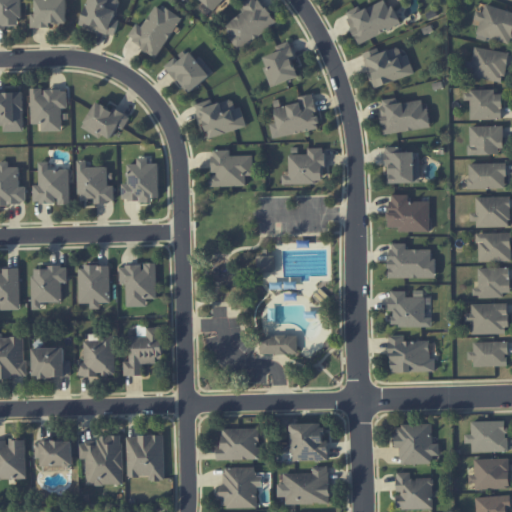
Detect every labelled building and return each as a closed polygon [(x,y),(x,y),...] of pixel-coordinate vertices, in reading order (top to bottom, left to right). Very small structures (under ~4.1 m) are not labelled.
[(0,0),(0,27),(22,27),(21,0),(0,0)] [(31,26),(31,12),(37,12),(37,0),(69,0),(69,22),(52,22),(52,26),(31,26)] [(87,0),(80,25),(115,36),(120,20),(115,19),(120,0),(87,0)] [(201,0),(213,10),(222,0),(201,0)] [(276,22),(259,0),(248,0),(239,7),(243,11),(223,26),(240,50),(276,22)] [(383,0),(361,10),(359,6),(345,12),(359,43),(400,25),(388,0),(383,0)] [(160,56),(180,16),(156,4),(144,27),(136,23),(128,39),(160,56)] [(476,34),(511,44),(511,42),(511,12),(486,4),(483,12),(477,10),(472,24),(478,26),(476,34)] [(276,46),(278,51),(264,57),(267,66),(264,67),(271,87),(300,76),(294,60),(296,59),(290,41),(276,46)] [(378,48),(363,53),(374,87),(415,74),(408,53),(402,55),(399,46),(380,53),(378,48)] [(508,52),(475,47),(473,62),(467,61),(465,76),(504,82),(508,52)] [(190,93),(213,72),(193,50),(180,62),(176,57),(165,66),(190,93)] [(24,131),(23,92),(6,92),(6,89),(0,88),(0,125),(3,125),(4,131),(24,131)] [(31,88),(31,124),(42,123),(43,131),(63,131),(62,108),(68,108),(68,89),(44,89),(44,88),(31,88)] [(465,91),(465,100),(470,100),(470,120),(503,119),(502,90),(465,91)] [(320,129),(313,94),(298,97),(300,103),(274,107),(277,123),(270,124),(273,138),(320,129)] [(431,128),(428,107),(423,108),(422,100),(397,103),(396,98),(380,100),(385,134),(431,128)] [(198,104),(211,100),(212,104),(229,99),(233,100),(236,108),(241,107),(247,125),(211,137),(206,122),(202,123),(198,110),(200,110),(198,104)] [(82,126),(100,138),(104,133),(111,138),(119,126),(124,129),(131,118),(114,107),(112,110),(98,101),(82,126)] [(469,126),(469,154),(503,154),(502,126),(469,126)] [(387,183),(421,182),(420,160),(415,160),(415,151),(400,152),(400,146),(386,147),(387,183)] [(289,154),(290,174),(283,175),(283,183),(325,183),(324,147),(308,148),(308,154),(289,154)] [(246,186),(246,175),(254,175),(253,155),(230,155),(230,150),(212,150),(213,173),(211,173),(211,186),(246,186)] [(123,200),(159,200),(159,163),(149,163),(148,157),(137,157),(138,164),(128,164),(128,183),(122,183),(123,200)] [(79,200),(95,199),(96,202),(115,202),(114,185),(108,185),(108,167),(87,167),(87,160),(78,160),(79,200)] [(0,203),(26,204),(26,186),(20,186),(20,166),(9,166),(9,161),(0,161),(0,203)] [(39,162),(39,184),(34,184),(33,202),(57,203),(57,204),(70,204),(70,168),(50,168),(50,162),(39,162)] [(506,163),(468,163),(469,189),(506,188),(506,163)] [(430,231),(430,201),(409,201),(409,195),(390,195),(390,227),(399,227),(399,232),(430,231)] [(511,196),(477,197),(477,213),(474,213),(474,227),(511,227),(511,196)] [(511,260),(511,252),(511,233),(478,233),(478,261),(511,260)] [(390,277),(436,278),(436,258),(432,257),(432,249),(406,249),(406,243),(390,243),(390,277)] [(258,272),(275,272),(275,255),(257,256),(258,272)] [(147,306),(147,298),(157,298),(157,262),(143,263),(143,265),(120,266),(120,284),(127,284),(127,306),(147,306)] [(110,265),(79,266),(80,304),(90,304),(90,309),(101,308),(101,303),(111,303),(110,265)] [(0,307),(0,310),(21,309),(20,267),(3,267),(3,266),(0,266),(0,307)] [(33,309),(42,309),(42,302),(62,301),(62,283),(68,283),(68,266),(32,267),(33,309)] [(511,267),(479,268),(479,287),(473,287),(474,296),(511,295),(511,267)] [(432,326),(433,317),(425,317),(426,297),(406,296),(406,291),(390,291),(390,310),(393,310),(393,326),(432,326)] [(508,303),(472,304),(472,313),(465,313),(465,322),(472,322),(472,334),(508,333),(508,303)] [(162,326),(138,327),(139,336),(128,336),(129,361),(124,362),(124,376),(143,375),(143,362),(163,362),(162,326)] [(0,378),(26,378),(25,336),(1,337),(1,333),(0,332),(0,378)] [(259,337),(274,336),(274,335),(284,334),(284,336),(295,336),(296,353),(259,355),(259,337)] [(391,372),(436,371),(435,359),(430,359),(430,340),(404,341),(404,335),(390,336),(391,372)] [(84,362),(79,362),(79,376),(116,375),(115,338),(83,339),(84,362)] [(508,366),(508,342),(474,342),(474,351),(469,352),(469,359),(474,359),(474,366),(508,366)] [(33,348),(34,378),(71,377),(71,360),(65,360),(65,347),(33,348)] [(508,451),(507,420),(471,421),(472,434),(465,434),(465,443),(472,443),(472,452),(508,451)] [(328,460),(328,440),(324,440),(323,423),(293,424),(294,461),(328,460)] [(432,424),(395,425),(396,447),(401,447),(401,464),(433,463),(433,455),(440,455),(440,443),(433,443),(432,424)] [(217,460),(260,459),(259,428),(222,428),(222,446),(217,447),(217,460)] [(164,435),(127,436),(128,477),(150,476),(150,481),(165,480),(164,435)] [(123,484),(123,438),(80,438),(80,458),(86,458),(86,484),(123,484)] [(0,478),(27,479),(26,439),(9,439),(9,441),(0,440),(0,478)] [(42,466),(73,465),(73,439),(36,440),(36,457),(42,457),(42,466)] [(510,487),(509,458),(475,459),(475,474),(469,475),(470,488),(510,487)] [(313,473),(283,473),(283,483),(278,483),(278,497),(286,496),(286,504),(330,503),(329,466),(313,467),(313,473)] [(258,507),(257,486),(262,486),(262,475),(256,476),(256,467),(224,468),(224,485),(220,485),(221,508),(258,507)] [(434,509),(433,478),(411,478),(410,472),(397,472),(397,493),(397,509),(434,509)] [(507,511),(508,508),(511,508),(511,495),(476,497),(476,511),(507,511)]
